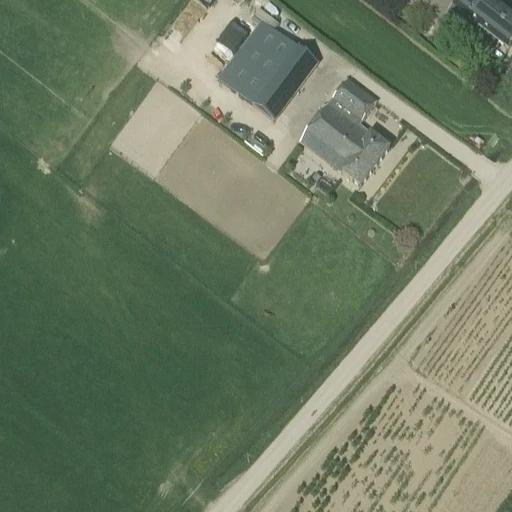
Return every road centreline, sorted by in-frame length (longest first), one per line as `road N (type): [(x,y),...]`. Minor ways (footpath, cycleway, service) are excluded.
road 1 (unclassified): [(226,511),(511,179)]
road 2 (unknown): [(508,183),(298,16)]
